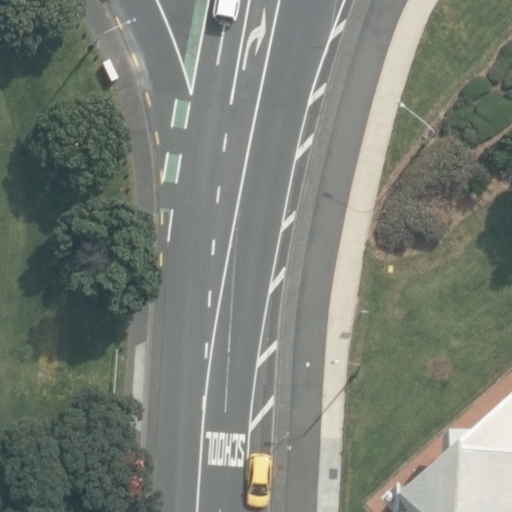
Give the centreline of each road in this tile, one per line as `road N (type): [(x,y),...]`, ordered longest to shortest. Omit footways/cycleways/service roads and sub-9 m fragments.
road 1 (trunk): [(222,268),(132,0)]
road 2 (secondary): [(279,0),(222,268)]
road 3 (secondary): [(222,268),(199,511)]
